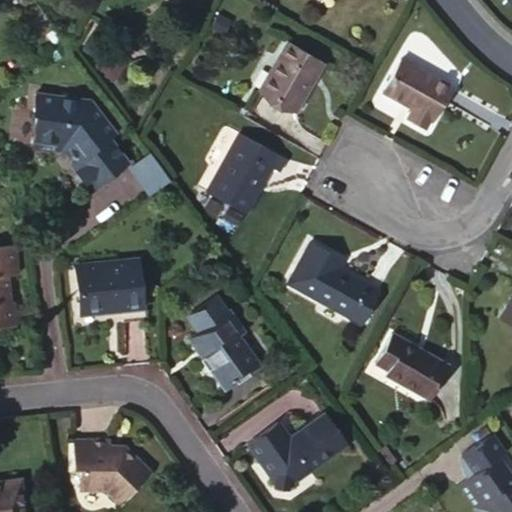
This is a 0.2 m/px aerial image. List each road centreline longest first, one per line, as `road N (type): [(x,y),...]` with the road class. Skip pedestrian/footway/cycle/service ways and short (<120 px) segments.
road 1 (residential): [(0,395),(134,387),(230,511)]
road 2 (residential): [(511,153),(485,203),(447,226),(413,230),(356,175)]
